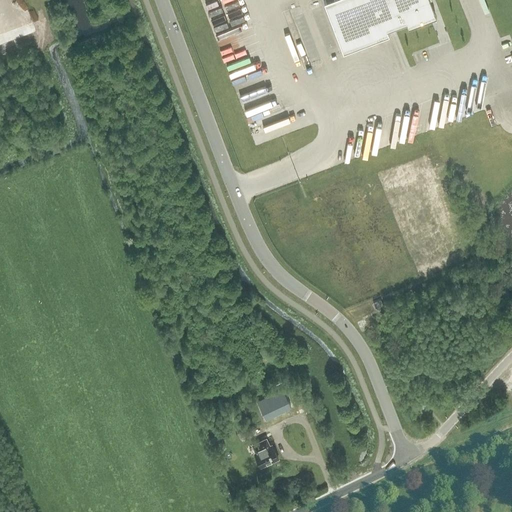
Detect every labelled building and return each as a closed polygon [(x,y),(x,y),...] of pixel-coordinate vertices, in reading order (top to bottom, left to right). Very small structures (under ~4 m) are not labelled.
[(326,0),(324,1),(343,51),(388,34),(387,29),(406,22),(408,27),(436,16),(429,0),(326,0)] [(375,308),(383,305),(380,299),(373,302),(375,308)] [(265,418),(291,406),(283,390),(257,403),(265,418)] [(217,451),(225,447),(220,434),(212,437),(217,451)] [(278,458),(272,445),(270,446),(266,438),(252,445),(256,453),(254,453),(261,467),(278,458)]
